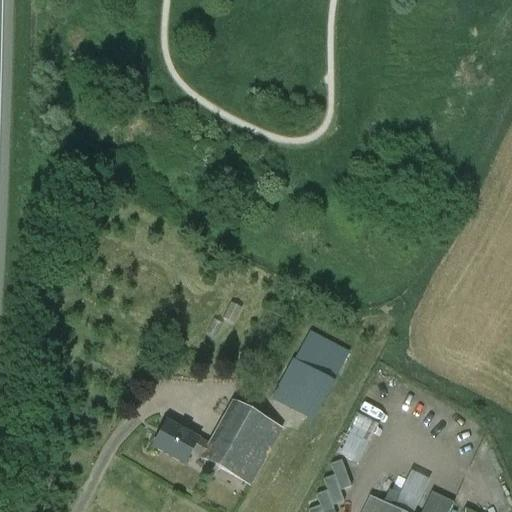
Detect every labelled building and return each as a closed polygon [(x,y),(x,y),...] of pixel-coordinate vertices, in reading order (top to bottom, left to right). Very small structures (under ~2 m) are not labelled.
[(310,334),(273,401),(306,417),(327,380),(333,383),(349,354),(310,334)] [(200,459),(249,486),(280,430),(231,402),(207,445),(197,439),(166,421),(151,448),(183,465),(190,452),(201,457),(200,459)] [(354,414),(335,453),(357,464),(375,424),(354,414)] [(319,506),(308,510),(308,511),(333,511),(331,506),(343,502),(339,491),(350,487),(340,461),(329,465),(333,476),(322,480),(326,491),(315,495),(319,506)] [(382,503),(371,497),(363,511),(399,511),(389,507),(395,494),(388,491),(382,503)] [(431,493),(421,511),(448,511),(453,503),(431,493)]
